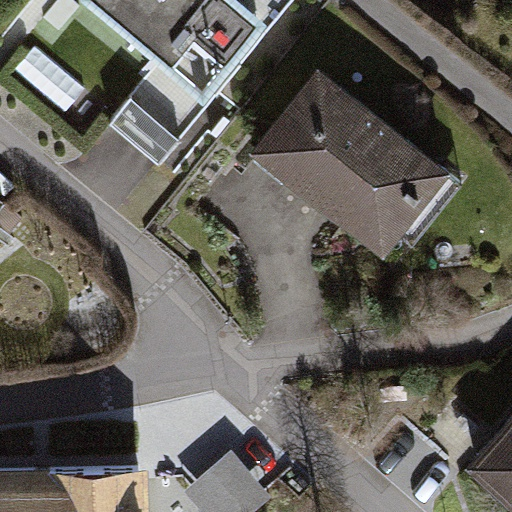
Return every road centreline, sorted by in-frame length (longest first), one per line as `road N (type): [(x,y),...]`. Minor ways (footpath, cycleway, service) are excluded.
road 1 (residential): [(0,139),(100,220),(232,373)]
road 2 (unclassified): [(511,324),(232,373)]
road 3 (unclassified): [(232,373),(0,404)]
road 4 (residential): [(232,373),(383,511)]
road 5 (track): [(362,0),(511,121)]
